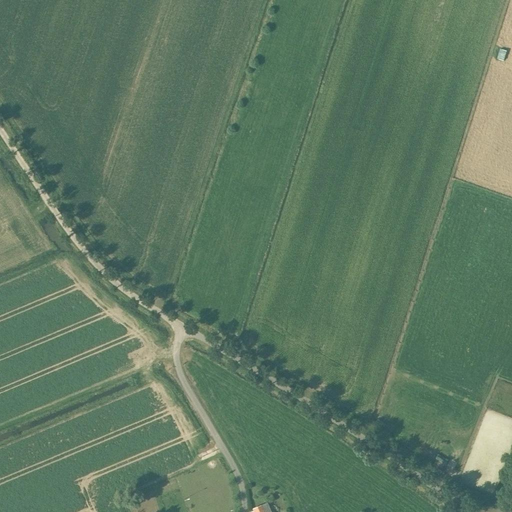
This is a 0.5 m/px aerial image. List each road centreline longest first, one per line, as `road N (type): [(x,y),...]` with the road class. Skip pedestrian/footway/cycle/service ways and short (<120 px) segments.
road 1 (unclassified): [(467,511),(182,330)]
road 2 (unclassified): [(182,330),(82,257),(0,133)]
road 3 (unclassified): [(244,511),(235,470),(181,378),(173,353),(182,330)]
